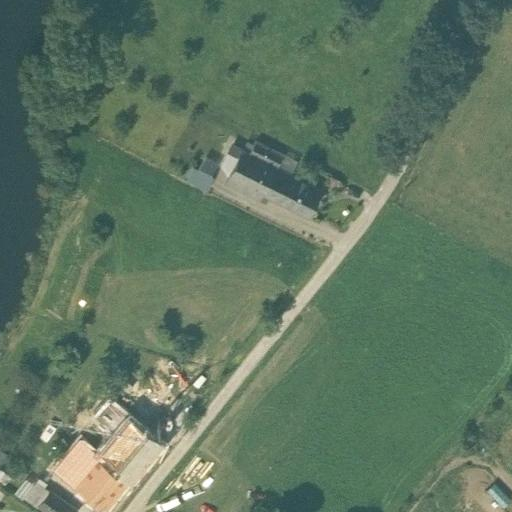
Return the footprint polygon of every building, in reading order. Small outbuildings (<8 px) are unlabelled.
[(282,150),(255,136),(248,148),(275,163),(282,150)] [(248,148),(245,147),(229,178),(258,193),(261,188),(307,213),(321,187),(275,163),(248,148)] [(213,175),(199,167),(193,165),(187,177),(207,187),(213,175)] [(127,411),(72,478),(104,504),(146,453),(159,438),(127,411)] [(0,467),(11,455),(0,445),(0,467)] [(71,511),(75,507),(48,487),(37,501),(51,511),(71,511)]
